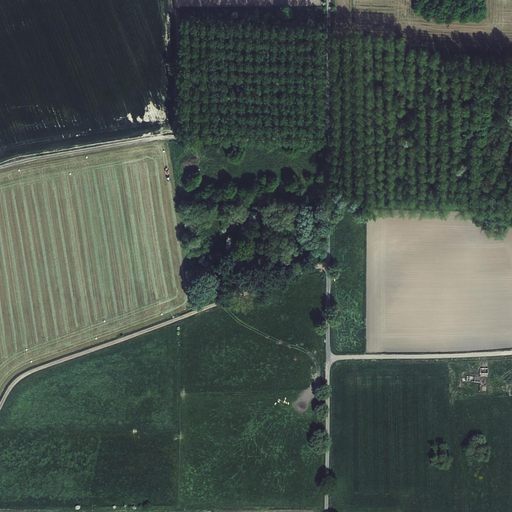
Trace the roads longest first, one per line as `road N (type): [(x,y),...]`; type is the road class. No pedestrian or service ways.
road 1 (track): [(329,0),(327,511)]
road 2 (track): [(0,408),(26,373),(329,261)]
road 3 (track): [(0,168),(172,135),(329,139)]
road 4 (track): [(329,357),(511,352)]
